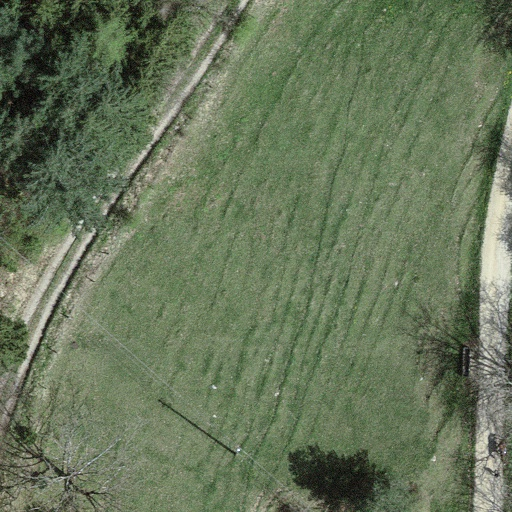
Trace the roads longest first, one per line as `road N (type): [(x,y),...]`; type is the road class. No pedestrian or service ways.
road 1 (track): [(0,404),(55,281),(225,0)]
road 2 (track): [(511,169),(489,291),(494,511)]
